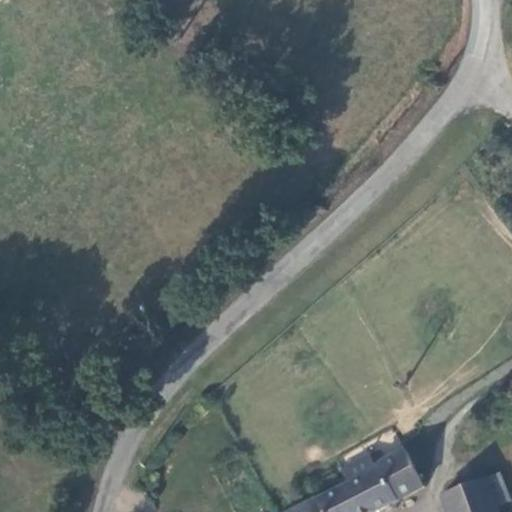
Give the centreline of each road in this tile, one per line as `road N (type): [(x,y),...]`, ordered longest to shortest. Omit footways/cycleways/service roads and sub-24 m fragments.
road 1 (unclassified): [(99,511),(128,438),(175,370),(398,164),(458,89),(478,49)]
road 2 (unclassified): [(511,385),(457,419),(441,448),(435,489)]
